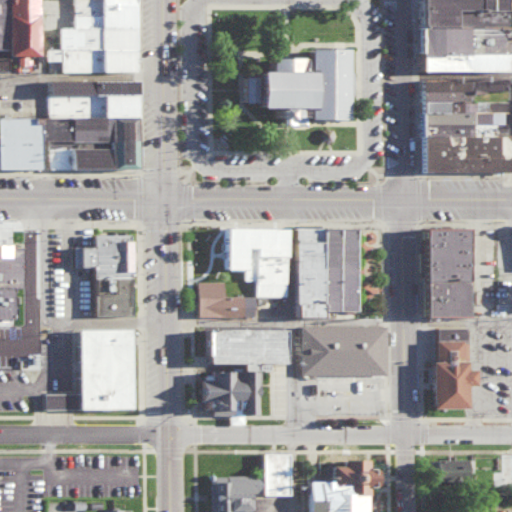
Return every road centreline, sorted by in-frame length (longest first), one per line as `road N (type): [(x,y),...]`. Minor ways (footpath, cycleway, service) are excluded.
road 1 (residential): [(162,197),(511,197)]
road 2 (residential): [(412,511),(399,197)]
road 3 (secondary): [(166,434),(162,197)]
road 4 (residential): [(511,436),(290,433)]
road 5 (residential): [(396,0),(399,197)]
road 6 (secondary): [(162,197),(160,0)]
road 7 (residential): [(166,434),(0,436)]
road 8 (residential): [(0,196),(162,197)]
road 9 (residential): [(290,433),(166,434)]
